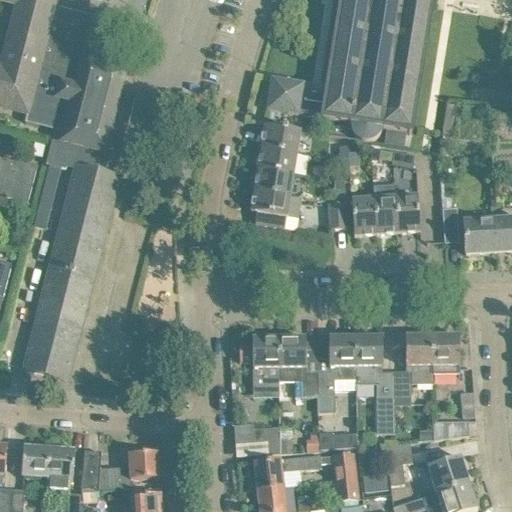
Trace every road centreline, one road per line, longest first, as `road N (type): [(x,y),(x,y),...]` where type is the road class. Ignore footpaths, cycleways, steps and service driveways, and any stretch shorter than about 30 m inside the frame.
road 1 (residential): [(205,297),(214,170),(261,0)]
road 2 (residential): [(205,297),(491,293)]
road 3 (residential): [(511,504),(496,438),(491,293)]
road 4 (residential): [(209,428),(0,416)]
road 5 (residential): [(209,428),(205,297)]
